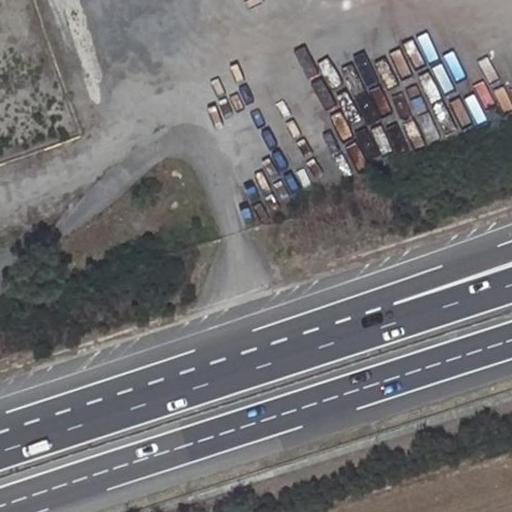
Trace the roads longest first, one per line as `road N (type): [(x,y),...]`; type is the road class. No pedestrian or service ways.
road 1 (motorway): [(0,504),(511,336)]
road 2 (motorway): [(398,321),(0,451)]
road 3 (motorway): [(511,248),(398,321)]
